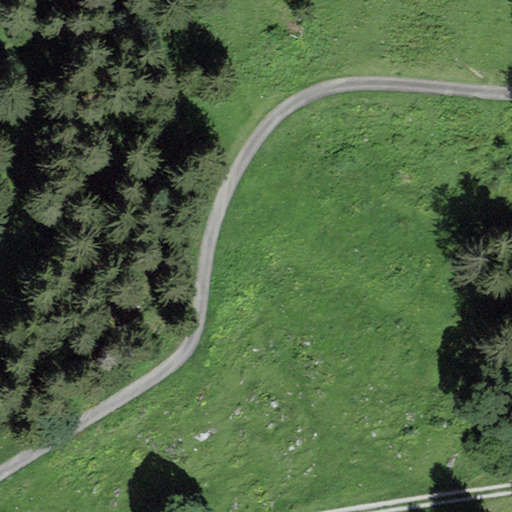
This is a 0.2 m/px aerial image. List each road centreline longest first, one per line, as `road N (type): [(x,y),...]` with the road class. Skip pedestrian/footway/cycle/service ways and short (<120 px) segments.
road 1 (track): [(511,93),(309,93),(238,161),(184,361),(0,475)]
road 2 (track): [(382,511),(511,492)]
